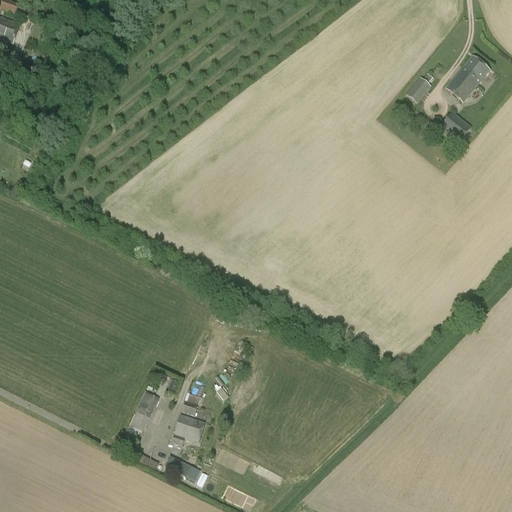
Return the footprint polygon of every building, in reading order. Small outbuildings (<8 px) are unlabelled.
[(4,0),(0,9),(0,11),(22,19),(26,8),(4,0)] [(0,18),(0,41),(12,46),(20,26),(0,18)] [(463,105),(489,72),(472,58),(446,91),(463,105)] [(9,61),(2,77),(16,84),(24,67),(9,61)] [(427,75),(422,81),(420,79),(406,97),(416,106),(431,88),(428,86),(433,80),(427,75)] [(459,145),(471,130),(452,114),(439,130),(459,145)] [(179,384),(172,381),(167,393),(175,395),(179,384)] [(224,405),(229,401),(220,390),(215,394),(224,405)] [(203,400),(187,395),(181,414),(194,418),(198,407),(201,408),(203,400)] [(134,430),(143,434),(153,411),(157,404),(143,397),(140,404),(128,427),(129,427),(128,429),(134,431),(134,430)] [(205,425),(181,417),(172,445),(182,448),(184,440),(198,445),(205,425)] [(169,459),(164,469),(194,484),(200,474),(169,459)] [(152,461),(150,467),(158,471),(160,465),(152,461)]
